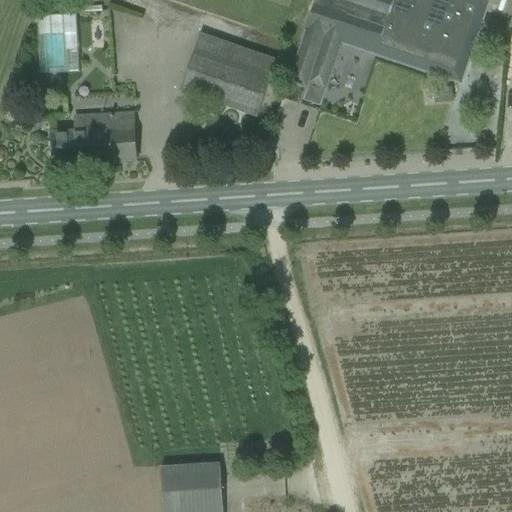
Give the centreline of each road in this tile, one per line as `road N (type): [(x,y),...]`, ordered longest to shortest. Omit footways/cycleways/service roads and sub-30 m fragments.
road 1 (tertiary): [(0,214),(511,179)]
road 2 (track): [(272,226),(344,511)]
